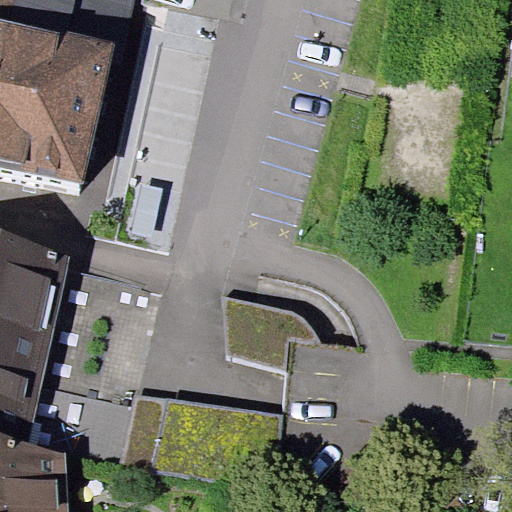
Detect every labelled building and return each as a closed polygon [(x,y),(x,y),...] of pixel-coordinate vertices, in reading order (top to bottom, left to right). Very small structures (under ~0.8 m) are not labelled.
[(96,0),(0,0),(0,185),(74,199),(104,72),(103,72),(118,5),(96,0)] [(0,456),(50,466),(116,477),(155,298),(0,263),(0,456)] [(295,308),(223,293),(227,359),(286,373),(288,336),(322,340),(312,322),(295,308)] [(146,481),(272,499),(277,433),(160,417),(146,481)] [(0,456),(0,511),(52,511),(50,466),(0,456)]
